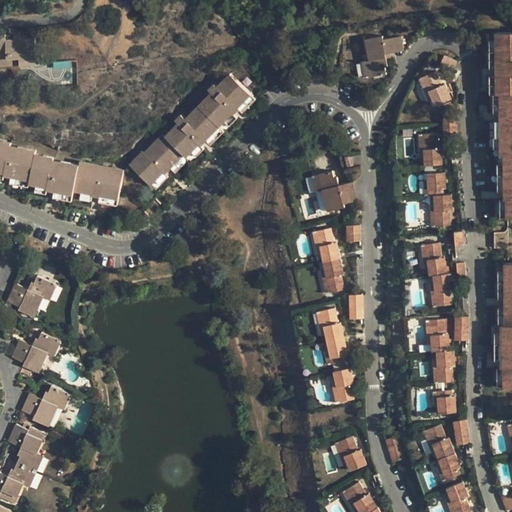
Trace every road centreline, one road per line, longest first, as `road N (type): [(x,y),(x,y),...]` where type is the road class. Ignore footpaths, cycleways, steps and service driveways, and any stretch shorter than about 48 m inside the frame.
road 1 (residential): [(372,117),(386,111),(427,47),(444,42),(471,61),(481,399),(487,475),(500,511)]
road 2 (residential): [(0,201),(103,244),(159,242),(294,99),(342,100),(361,118),(372,117)]
road 3 (residential): [(406,511),(377,432),(373,182)]
